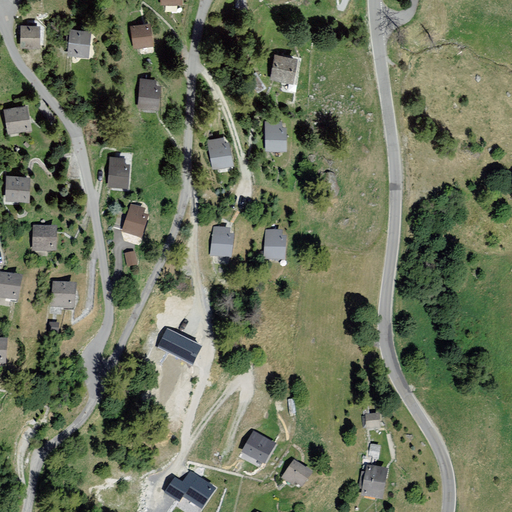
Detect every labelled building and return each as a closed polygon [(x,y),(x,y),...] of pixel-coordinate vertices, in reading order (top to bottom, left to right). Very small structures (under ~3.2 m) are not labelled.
[(155,24),(132,27),(137,51),(158,47),(155,24)] [(43,27),(23,26),(23,48),(43,48),(43,27)] [(95,31),(72,29),(70,56),(93,58),(95,31)] [(296,59),(276,56),(273,78),(292,81),(296,59)] [(165,81),(143,79),(140,109),(163,111),(165,81)] [(31,107),(6,111),(9,135),(35,131),(31,107)] [(284,123),(266,123),(266,149),(285,149),(284,123)] [(227,138),(209,141),(213,168),(232,164),(227,138)] [(135,160),(112,158),(111,187),(133,188),(135,160)] [(35,178),(9,177),(8,201),(33,203),(35,178)] [(144,208),(132,204),(124,229),(140,234),(146,216),(142,214),(144,208)] [(228,229),(215,227),(213,252),(231,254),(233,234),(228,233),(228,229)] [(61,229),(35,228),(34,252),(60,253),(61,229)] [(280,231),(267,230),(266,256),(285,257),(286,237),(280,237),(280,231)] [(136,254),(127,256),(130,269),(140,267),(136,254)] [(27,279),(2,274),(0,283),(0,298),(22,303),(27,279)] [(81,287),(56,284),(53,308),(78,311),(81,287)] [(167,328),(158,346),(190,363),(200,345),(167,328)] [(14,342),(0,340),(0,365),(12,366),(14,342)] [(384,416),(368,417),(368,432),(384,432),(384,416)] [(274,447),(255,436),(245,453),(264,464),(274,447)] [(379,457),(380,446),(372,445),(371,456),(379,457)] [(310,476),(294,464),(284,478),(293,484),(295,482),(302,487),(310,476)] [(393,472),(370,469),(365,498),(388,502),(393,472)] [(207,511),(220,493),(199,478),(185,499),(204,511),(207,511)]
